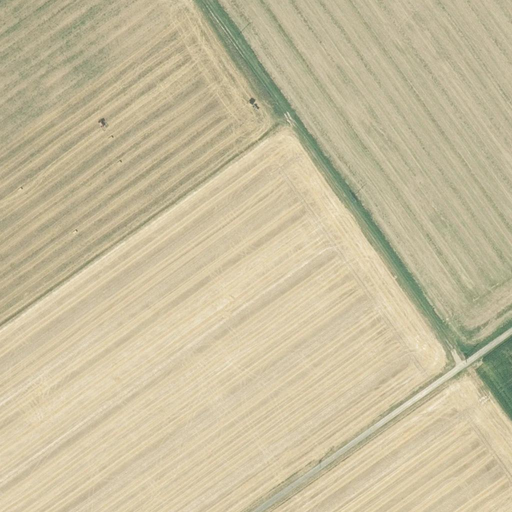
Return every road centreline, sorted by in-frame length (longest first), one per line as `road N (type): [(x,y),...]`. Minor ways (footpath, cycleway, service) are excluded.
road 1 (track): [(206,0),(463,363)]
road 2 (unclassified): [(254,511),(511,328)]
